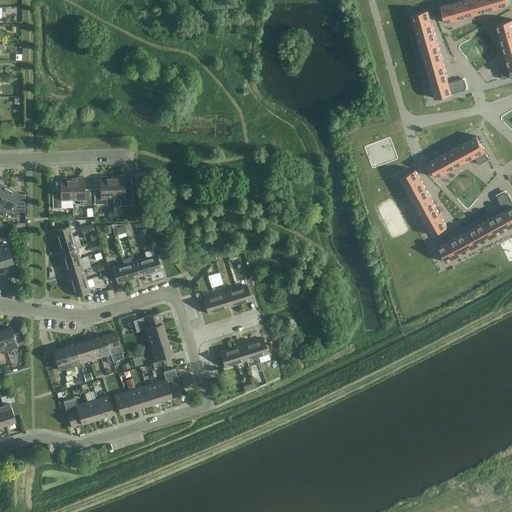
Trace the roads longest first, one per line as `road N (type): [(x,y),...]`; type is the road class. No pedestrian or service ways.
road 1 (residential): [(0,447),(33,437),(80,443),(199,407),(206,394),(188,340)]
road 2 (residential): [(188,340),(173,297),(83,316),(0,305)]
road 3 (residential): [(0,162),(125,158)]
